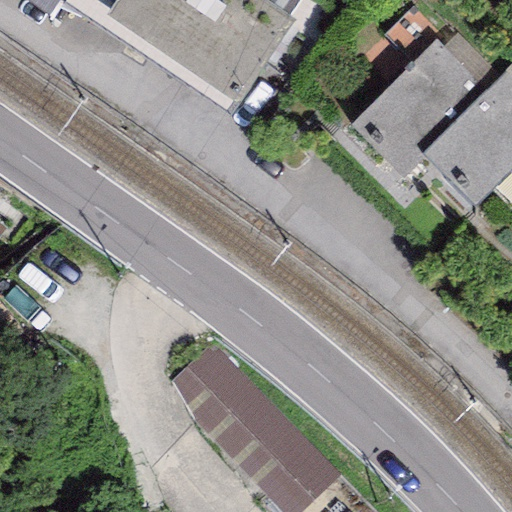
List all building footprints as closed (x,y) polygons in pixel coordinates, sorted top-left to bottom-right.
[(19,0),(48,18),(59,0),(19,0)] [(257,0),(139,0),(125,22),(251,102),(299,27),(257,0)] [(421,153),(498,79),(456,35),(443,48),(437,41),(349,125),(403,180),(426,158),(421,153)] [(511,171),(511,63),(498,79),(421,153),(426,158),(475,208),(511,171)] [(0,247),(17,232),(0,222),(0,247)] [(222,349),(176,393),(292,511),(305,511),(344,474),(222,349)]
